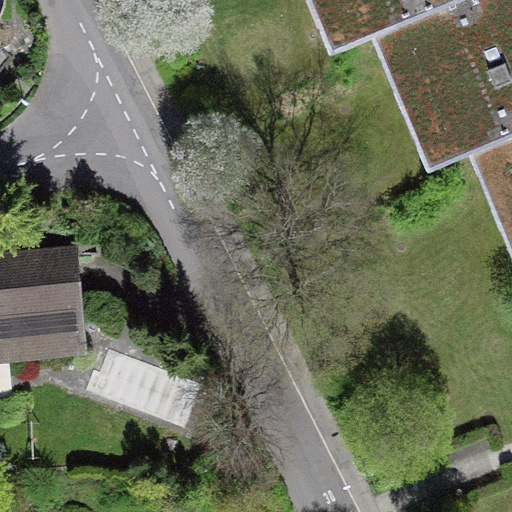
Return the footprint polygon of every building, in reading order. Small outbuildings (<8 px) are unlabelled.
[(319,0),(342,53),(384,35),(383,33),(462,0),(319,0)] [(511,0),(462,0),(383,33),(384,35),(439,169),(480,152),(479,149),(511,135),(511,0)] [(511,135),(479,149),(480,152),(511,228),(511,135)] [(72,254),(0,260),(0,341),(5,341),(6,356),(81,348),(72,254)] [(235,511),(222,453),(169,465),(179,511),(235,511)] [(168,459),(115,470),(124,511),(179,511),(169,465),(168,459)] [(114,464),(61,476),(68,511),(124,511),(115,470),(114,464)] [(60,470),(6,482),(12,511),(68,511),(61,476),(60,470)] [(5,475),(0,476),(0,511),(12,511),(6,482),(5,475)]
